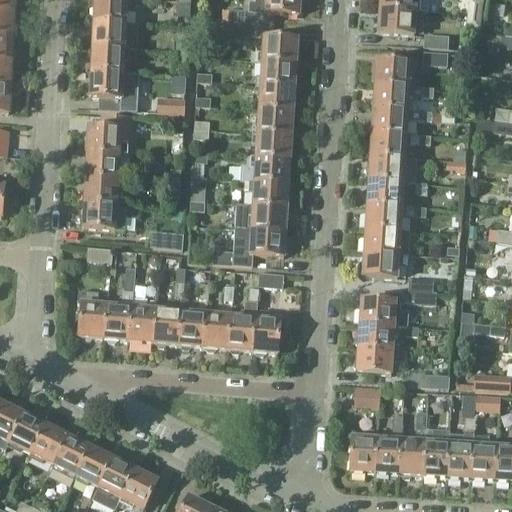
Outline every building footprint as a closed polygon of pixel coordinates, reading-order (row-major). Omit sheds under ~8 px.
[(0,0),(0,15),(14,17),(14,0),(0,0)] [(227,15),(226,27),(251,28),(252,16),(299,19),(300,0),(251,0),(251,7),(240,7),(240,16),(227,15)] [(429,0),(380,0),(380,12),(424,15),(428,15),(429,0)] [(95,2),(93,26),(125,27),(125,14),(130,15),(131,3),(126,2),(95,1),(95,2)] [(190,19),(191,4),(179,3),(178,18),(190,19)] [(480,19),(482,6),(471,4),(469,17),(480,19)] [(424,25),(424,15),(380,12),(378,36),(416,39),(417,24),(424,25)] [(0,15),(0,40),(13,41),(14,17),(0,15)] [(93,26),(92,51),(124,52),(129,52),(136,53),(138,28),(129,27),(125,27),(93,26)] [(250,43),(251,28),(226,27),(225,41),(250,43)] [(424,38),(423,52),(448,53),(449,40),(424,38)] [(511,40),(505,39),(503,39),(501,52),(511,53),(511,40)] [(0,65),(11,67),(13,41),(0,40),(0,65)] [(177,41),(176,53),(188,54),(189,42),(177,41)] [(256,66),(261,66),(296,69),(298,44),(264,41),(263,57),(257,56),(256,66)] [(92,51),(91,75),(122,77),(123,65),(128,65),(129,52),(124,52),(92,51)] [(187,70),(188,54),(176,53),(175,69),(187,70)] [(448,58),(423,57),(422,70),(447,72),(448,58)] [(376,88),(410,91),(411,76),(415,76),(415,66),(377,64),(377,76),(374,77),(373,84),(376,85),(376,88)] [(0,90),(10,92),(11,67),(0,65),(0,90)] [(255,90),(259,90),(295,93),(296,69),(261,66),(260,79),(255,79),(255,90)] [(91,75),(89,102),(121,104),(122,104),(121,116),(137,117),(138,103),(139,79),(122,78),(122,77),(91,75)] [(214,77),(198,76),(197,87),(213,87),(214,77)] [(431,92),(410,91),(376,88),(375,100),(372,101),(372,108),(375,109),(374,112),(409,114),(410,102),(430,103),(431,92)] [(0,116),(9,117),(10,92),(0,90),(0,116)] [(293,117),(295,93),(259,90),(258,104),(254,103),(253,114),(257,114),(293,117)] [(212,102),(196,101),(196,111),(211,112),(212,102)] [(185,119),(186,105),(160,104),(159,118),(185,119)] [(409,116),(409,114),(374,112),(374,125),(371,126),(371,132),(373,133),(373,137),(407,139),(408,126),(431,127),(432,118),(409,116)] [(511,114),(496,113),(495,125),(511,127),(511,114)] [(251,138),(292,141),(293,117),(257,114),(256,128),(252,127),(251,138)] [(101,120),(101,122),(100,133),(88,133),(87,145),(86,145),(85,155),(87,155),(87,158),(118,159),(130,160),(132,121),(101,120)] [(183,137),(184,124),(174,123),(174,136),(183,137)] [(195,125),(194,134),(210,135),(211,125),(195,125)] [(511,127),(495,125),(494,133),(493,137),(511,139),(511,127)] [(210,143),(210,135),(194,134),(194,142),(210,143)] [(0,148),(8,149),(9,137),(0,136),(0,148)] [(419,140),(407,139),(373,137),(372,148),(368,150),(368,155),(370,157),(370,160),(405,163),(407,146),(419,147),(418,148),(430,149),(431,140),(419,139),(419,140)] [(255,148),(254,161),(290,164),(292,141),(251,138),(251,147),(255,148)] [(8,149),(0,148),(0,160),(7,161),(8,149)] [(85,182),(117,184),(118,159),(87,158),(86,169),(85,169),(84,179),(85,180),(85,182)] [(193,159),(192,169),(207,169),(208,160),(193,159)] [(429,164),(405,163),(370,160),(369,173),(367,174),(366,179),(369,181),(369,185),(404,187),(404,174),(418,175),(418,174),(429,174),(429,164)] [(249,184),(289,187),(290,164),(254,161),(247,161),(246,170),(241,170),(240,184),(249,184)] [(454,166),(454,177),(463,178),(464,167),(454,166)] [(172,173),(171,187),(181,188),(182,173),(172,173)] [(191,181),(191,191),(206,192),(206,182),(191,181)] [(84,205),(84,208),(116,210),(117,184),(85,182),(85,194),(83,194),(83,204),(84,205)] [(251,209),(287,211),(289,187),(249,184),(248,195),(252,195),(251,209)] [(367,209),(402,211),(404,187),(369,185),(368,197),(365,198),(365,204),(367,205),(367,209)] [(180,202),(181,188),(171,187),(170,202),(180,202)] [(428,189),(415,188),(415,198),(428,199),(428,189)] [(205,208),(190,207),(190,217),(205,218),(205,208)] [(126,210),(116,210),(84,208),(84,220),(82,220),(81,230),(83,230),(83,233),(125,235),(126,210)] [(236,208),(235,232),(236,232),(249,233),(285,235),(287,211),(251,209),(236,208)] [(402,212),(402,211),(367,209),(366,220),(364,221),(363,227),(366,229),(366,233),(400,235),(401,222),(405,223),(406,212),(402,212)] [(414,213),(413,223),(425,224),(426,214),(414,213)] [(285,235),(249,233),(236,232),(234,257),(214,256),(213,269),(256,271),(257,260),(284,261),(284,259),(288,257),(288,249),(285,247),(285,235)] [(362,246),(362,251),(364,253),(364,257),(399,260),(404,260),(409,260),(410,236),(400,235),(366,233),(365,245),(362,246)] [(511,234),(497,233),(496,245),(511,246),(511,234)] [(183,237),(152,234),(151,251),(183,253),(183,237)] [(448,251),(447,260),(459,261),(460,252),(448,251)] [(87,252),(86,266),(111,268),(112,254),(87,252)] [(397,283),(399,260),(364,257),(363,269),(361,270),(361,275),(363,277),(362,281),(397,283)] [(283,279),(259,277),(258,291),(282,293),(283,279)] [(464,278),(462,303),(471,304),(473,279),(464,278)] [(134,281),(125,280),(124,295),(133,296),(134,281)] [(184,285),(173,284),(172,299),(183,300),(184,285)] [(409,284),(409,296),(433,297),(434,285),(409,284)] [(208,287),(198,286),(196,301),(207,302),(208,287)] [(233,289),(222,288),(221,304),(232,305),(233,289)] [(258,291),(247,290),(246,305),(257,306),(258,291)] [(437,297),(433,297),(409,296),(408,308),(436,310),(437,297)] [(91,342),(104,343),(108,309),(108,305),(97,304),(97,300),(83,299),(79,341),(83,341),(84,344),(90,344),(91,342)] [(130,310),(127,345),(133,345),(134,348),(139,348),(141,346),(152,347),(154,313),(157,313),(158,309),(155,308),(155,306),(149,305),(149,308),(145,308),(146,302),(133,301),(132,306),(132,311),(130,310)] [(408,315),(399,314),(400,306),(361,303),(361,316),(358,317),(358,323),(360,324),(360,328),(398,331),(407,331),(408,315)] [(511,307),(494,305),(493,315),(510,317),(511,307)] [(116,344),(127,345),(130,310),(132,311),(132,306),(121,306),(120,310),(108,309),(104,343),(108,343),(108,346),(114,346),(116,344)] [(166,348),(177,349),(180,315),(182,315),(182,311),(170,310),(170,314),(157,313),(154,313),(152,347),(157,348),(158,350),(164,350),(166,348)] [(180,315),(177,349),(181,349),(182,352),(189,353),(190,350),(202,351),(205,317),(206,317),(206,313),(195,312),(194,316),(182,315),(180,315)] [(205,317),(202,351),(207,352),(208,354),(213,355),(215,352),(226,353),(229,319),(231,319),(232,315),(220,314),(219,318),(206,317),(205,317)] [(256,327),(253,327),(251,355),(256,356),(257,359),(263,359),(265,357),(278,358),(281,320),(270,319),(268,315),(260,315),(257,317),(256,327)] [(229,319),(226,353),(231,354),(232,356),(238,357),(240,354),(251,355),(253,327),(256,327),(257,317),(243,316),(243,320),(231,319),(229,319)] [(462,316),(461,326),(473,328),(474,318),(462,316)] [(359,348),(358,353),(397,355),(398,331),(360,328),(359,339),(357,341),(356,347),(359,348)] [(506,331),(476,328),(475,336),(505,340),(506,331)] [(407,331),(406,341),(418,342),(419,332),(407,331)] [(396,363),(397,355),(358,353),(358,364),(355,364),(355,370),(357,372),(357,376),(391,378),(392,363),(396,363)] [(476,377),(475,395),(509,397),(510,379),(476,377)] [(403,390),(439,393),(439,380),(404,378),(403,390)] [(381,394),(355,392),(353,411),(379,413),(381,394)] [(475,415),(500,417),(501,401),(476,399),(475,415)] [(0,444),(8,448),(23,417),(12,412),(13,410),(4,406),(4,408),(0,406),(0,444)] [(23,417),(8,448),(6,450),(19,456),(20,454),(30,458),(44,428),(34,423),(35,422),(27,417),(26,419),(23,417)] [(415,446),(401,445),(399,479),(402,480),(403,482),(410,482),(412,480),(422,481),(425,447),(426,417),(417,417),(415,446)] [(391,445),(378,444),(375,478),(378,478),(379,480),(386,481),(387,479),(399,479),(401,445),(403,419),(393,418),(391,445)] [(464,434),(474,434),(475,422),(465,421),(464,434)] [(44,428),(30,458),(28,460),(42,467),(43,465),(52,470),(67,440),(57,435),(58,433),(49,428),(48,430),(44,428)] [(425,447),(422,481),(426,481),(427,484),(434,484),(435,482),(446,483),(449,448),(449,444),(450,438),(450,436),(425,434),(425,447)] [(449,448),(446,483),(450,483),(451,485),(457,486),(459,483),(470,484),(472,450),(473,436),(464,435),(464,439),(450,438),(449,444),(449,448)] [(375,478),(378,444),(378,439),(368,439),(368,443),(353,442),(351,476),(354,476),(355,479),(362,479),(363,477),(375,478)] [(51,472),(47,480),(70,490),(73,483),(75,481),(89,451),(79,446),(80,444),(71,440),(70,442),(67,440),(52,470),(51,472)] [(488,451),(472,450),(470,484),(473,484),(475,487),(481,487),(483,485),(494,486),(497,447),(489,446),(488,451)] [(511,447),(497,447),(494,486),(498,486),(499,489),(506,489),(508,487),(511,486),(511,447)] [(89,451),(75,481),(73,483),(87,490),(88,488),(97,492),(112,462),(101,457),(102,455),(94,451),(93,453),(89,451)] [(108,511),(114,511),(117,508),(134,473),(124,468),(125,466),(116,462),(116,464),(112,462),(97,492),(91,503),(108,511)] [(138,475),(134,473),(117,508),(123,511),(143,511),(158,485),(146,479),(147,477),(139,473),(138,475)] [(210,511),(211,511),(209,510),(199,505),(189,500),(183,511),(210,511)]
